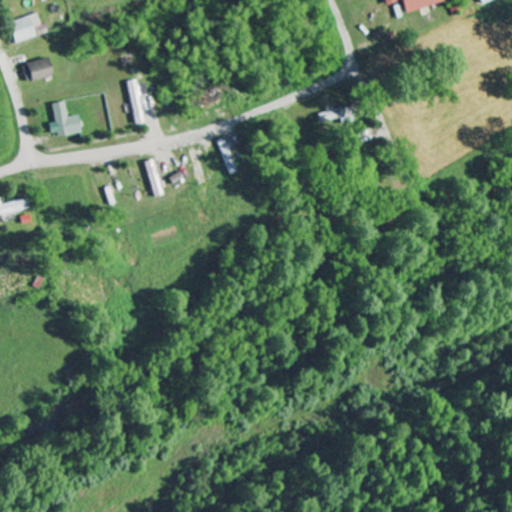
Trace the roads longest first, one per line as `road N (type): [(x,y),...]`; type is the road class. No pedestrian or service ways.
road 1 (residential): [(339,22),(129,82)]
road 2 (residential): [(387,132),(330,0)]
road 3 (residential): [(0,171),(25,142),(0,47)]
